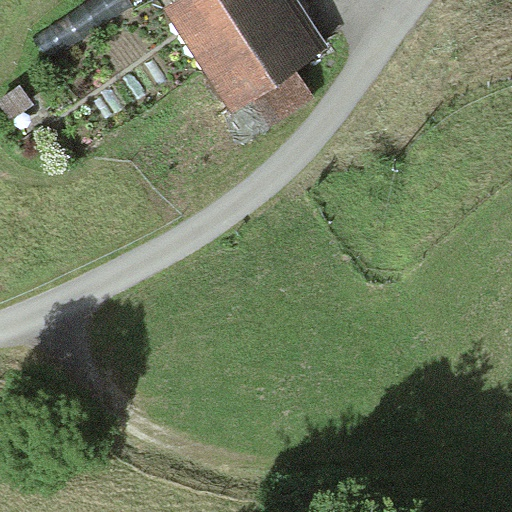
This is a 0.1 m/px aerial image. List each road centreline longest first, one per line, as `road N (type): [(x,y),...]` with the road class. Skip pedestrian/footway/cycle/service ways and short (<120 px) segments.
road 1 (track): [(0,327),(134,265),(282,158),(414,0)]
road 2 (track): [(52,308),(94,406),(159,447),(289,461),(414,459)]
